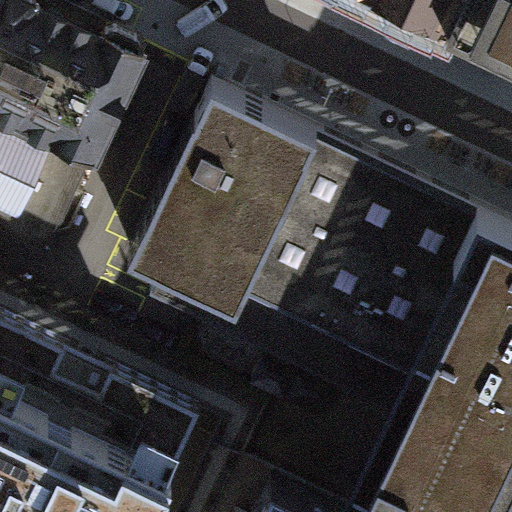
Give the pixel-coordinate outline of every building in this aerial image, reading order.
[(0,0),(0,245),(8,228),(45,246),(50,244),(148,38),(139,34),(138,30),(115,20),(112,21),(67,0),(0,0)] [(408,0),(451,20),(459,0),(408,0)] [(511,0),(459,0),(451,20),(500,44),(511,49),(511,0)] [(403,354),(478,198),(317,122),(212,72),(131,242),(166,257),(152,286),(383,396),(403,354)] [(403,354),(383,396),(335,496),(368,511),(496,511),(511,480),(511,213),(478,198),(403,354)] [(148,511),(203,399),(0,302),(0,511),(148,511)] [(368,511),(335,496),(272,466),(250,511),(368,511)]
